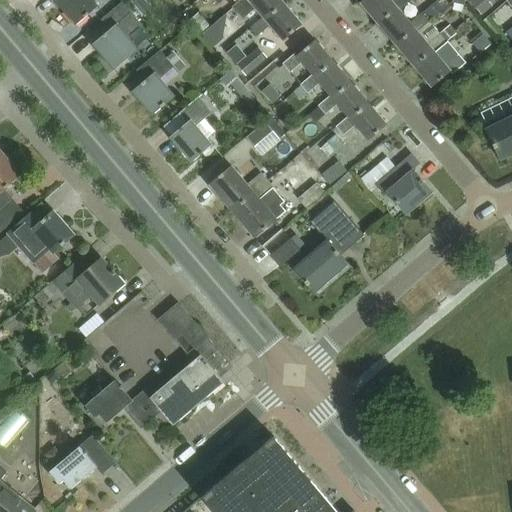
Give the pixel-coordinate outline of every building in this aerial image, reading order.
[(53,0),(75,25),(98,6),(93,0),(53,0)] [(152,8),(144,0),(133,0),(132,1),(144,15),(152,8)] [(282,0),(240,0),(232,7),(242,20),(257,7),(264,16),(266,19),(281,6),(285,3),(282,0)] [(400,9),(409,0),(393,0),(392,1),(391,0),(362,0),(361,1),(379,23),(398,7),(400,9)] [(476,0),(485,10),(496,0),(476,0)] [(113,70),(139,49),(122,30),(136,18),(122,2),(101,20),(109,30),(91,44),(113,70)] [(285,3),(281,6),(266,19),(264,16),(251,27),(258,35),(271,25),(284,40),(303,24),(285,3)] [(411,22),(400,9),(398,7),(379,23),(397,44),(416,28),(417,30),(429,20),(430,20),(423,12),(411,22)] [(208,24),(198,12),(190,19),(200,31),(208,24)] [(223,17),(203,34),(216,50),(236,33),(223,17)] [(435,51),(447,41),(429,20),(417,30),(416,28),(397,44),(414,64),(433,48),(435,51)] [(473,44),(481,53),(492,43),(484,35),(473,44)] [(296,53),(284,63),(291,71),(303,61),(314,74),(315,76),(333,60),(316,40),(298,55),(296,53)] [(433,48),(414,64),(432,86),(451,70),(452,72),(465,62),(447,41),(435,51),(433,48)] [(238,65),(246,75),(265,58),(257,48),(238,65)] [(152,115),(175,96),(161,79),(181,62),(172,51),(165,57),(160,50),(140,67),(149,77),(132,92),(152,115)] [(333,97),(351,81),(333,60),(315,76),(314,74),(294,91),(301,99),(320,82),(331,95),(333,97)] [(231,84),(238,78),(231,70),(220,80),(227,87),(231,84)] [(245,87),(238,78),(231,84),(238,92),(245,87)] [(350,117),(368,102),(351,81),(333,97),(331,95),(319,105),(319,106),(316,109),(322,117),(338,103),(349,116),(350,117)] [(273,103),(281,96),(271,84),(263,91),(273,103)] [(259,103),(251,94),(245,100),(252,108),(259,103)] [(213,145),(196,126),(213,113),(199,97),(180,114),(188,124),(171,137),(192,162),(213,145)] [(349,116),(337,126),(343,134),(356,124),(369,139),(387,124),(368,102),(350,117),(349,116)] [(511,114),(485,128),(500,158),(511,152),(511,114)] [(253,146),(271,130),(265,123),(247,138),(253,146)] [(344,144),(336,135),(329,141),(336,150),(337,150),(344,144)] [(294,165),(312,182),(323,171),(305,154),(294,165)] [(406,214),(432,192),(413,169),(420,163),(412,154),(376,184),(384,194),(387,191),(406,214)] [(0,232),(1,233),(24,212),(5,190),(23,174),(6,155),(0,159),(0,232)] [(231,166),(210,183),(232,210),(267,181),(261,174),(248,185),(231,166)] [(267,181),(232,210),(255,237),(276,219),(285,212),(281,206),(285,202),(267,181)] [(326,192),(317,183),(298,198),(307,208),(326,192)] [(341,255),(364,235),(334,201),(310,221),(327,241),(307,258),(290,239),(271,255),(280,265),(286,259),(307,284),(309,283),(316,291),(348,263),(341,255)] [(25,218),(0,240),(0,257),(8,255),(19,246),(32,260),(47,246),(55,254),(77,235),(55,211),(35,229),(25,218)] [(101,303),(124,283),(102,258),(85,273),(76,263),(47,289),(53,295),(61,288),(78,307),(93,294),(101,303)] [(216,372),(230,361),(178,301),(158,319),(193,360),(157,391),(150,384),(132,400),(115,380),(85,406),(96,418),(100,415),(107,423),(125,408),(142,428),(162,411),(173,425),(224,381),(216,372)] [(93,435),(80,445),(49,472),(60,485),(65,481),(72,489),(97,467),(104,476),(117,464),(93,435)] [(215,511),(356,511),(354,510),(351,511),(338,511),(274,436),(202,496),(215,511)] [(0,511),(33,511),(36,508),(1,479),(8,471),(0,464),(0,511)]
